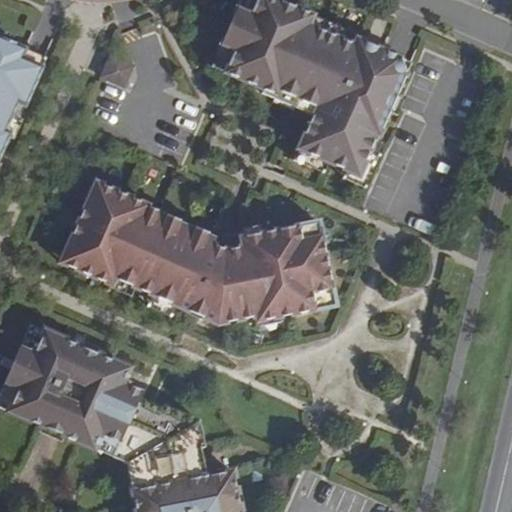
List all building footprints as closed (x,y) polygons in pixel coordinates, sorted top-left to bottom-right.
[(233,54),(223,76),(264,94),(266,89),(302,105),(298,114),(311,119),(296,152),(327,166),(344,173),(356,179),(374,137),(376,138),(386,114),(394,97),(408,66),(356,43),(354,48),(294,24),(298,14),(265,0),(255,0),(248,19),(234,13),(219,48),(233,54)] [(248,19),(255,0),(239,0),(234,13),(248,19)] [(357,40),(298,15),(294,24),(354,48),(356,43),(357,40)] [(0,155),(1,153),(0,152),(0,142),(16,107),(24,111),(41,71),(15,60),(19,52),(0,43),(0,155)] [(223,76),(233,54),(219,48),(209,70),(223,76)] [(108,60),(99,82),(113,88),(122,67),(108,60)] [(131,70),(122,67),(113,88),(122,92),(131,70)] [(264,94),(262,98),(298,114),(302,105),(266,89),(264,94)] [(394,97),(386,114),(394,118),(402,101),(394,97)] [(0,152),(1,153),(4,154),(24,111),(16,107),(0,142),(0,152)] [(327,166),(296,152),(291,164),(322,177),(327,166)] [(356,179),(344,173),(340,182),(353,187),(364,192),(378,157),(367,153),(356,179)] [(95,188),(85,210),(100,216),(110,194),(95,188)] [(100,216),(85,210),(70,245),(84,251),(75,274),(97,284),(100,277),(115,283),(152,299),(176,310),(186,314),(219,328),(255,321),(289,314),(290,318),(314,313),(311,297),(331,293),(317,225),(295,230),(296,236),(277,240),(276,233),(259,237),(262,247),(241,252),(222,255),(211,251),(142,220),(143,217),(129,211),(131,204),(110,194),(100,216)] [(215,241),(131,204),(129,211),(143,217),(142,220),(211,251),(215,241)] [(276,233),(277,240),(296,236),(295,230),(294,224),(275,228),(276,233)] [(239,241),(241,252),(262,247),(259,237),(239,241)] [(84,251),(70,245),(60,267),(75,274),(84,251)] [(112,290),(115,283),(100,277),(97,284),(112,290)] [(331,293),(311,297),(314,313),(334,309),(331,293)] [(171,321),(176,310),(152,299),(147,311),(171,321)] [(216,335),(219,328),(186,314),(183,321),(216,335)] [(289,314),(255,321),(256,325),(290,318),(289,314)] [(28,331),(18,353),(33,360),(43,337),(28,331)] [(33,360),(18,353),(3,388),(17,395),(7,417),(127,471),(134,511),(237,511),(231,478),(207,483),(202,459),(204,458),(198,428),(162,412),(161,414),(138,404),(141,396),(121,387),(127,374),(43,337),(33,360)] [(0,414),(7,417),(17,395),(3,388),(0,395),(0,414)]
